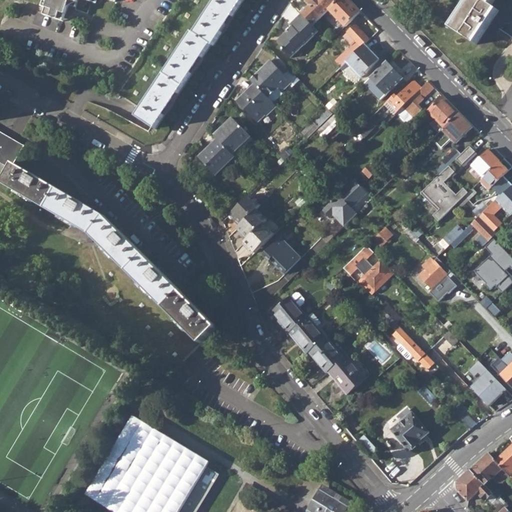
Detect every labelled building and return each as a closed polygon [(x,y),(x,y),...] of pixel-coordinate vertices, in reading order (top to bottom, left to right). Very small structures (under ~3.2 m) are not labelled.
[(44,16),(64,22),(65,17),(69,6),(76,8),(78,0),(86,0),(97,4),(97,0),(109,0),(115,2),(115,0),(43,0),(42,7),(47,9),(44,16)] [(141,110),(137,117),(146,123),(152,127),(156,129),(165,115),(168,111),(172,105),(193,74),(197,68),(201,61),(212,45),(214,47),(227,26),(244,0),(217,0),(195,34),(192,32),(141,110)] [(306,0),(306,2),(309,5),(301,14),(306,18),(313,25),(329,10),(337,2),(335,0),(306,0)] [(329,10),(346,26),(360,13),(348,0),(339,0),(337,2),(329,10)] [(468,0),(451,26),(477,44),(500,10),(492,4),(494,0),(468,0)] [(291,26),(277,40),(278,43),(283,48),(283,50),(290,58),(319,31),(313,25),(306,18),(301,14),(290,24),(291,26)] [(336,61),(342,66),(346,61),(365,44),(370,39),(355,25),(347,32),(354,39),(352,41),(354,43),(336,61)] [(346,61),(362,77),(380,59),(365,44),(346,61)] [(256,84),(269,98),(278,88),(282,92),(289,85),(292,82),(285,76),(291,70),(278,57),(272,62),(271,61),(252,80),(256,84)] [(365,84),(381,100),(403,78),(387,62),(365,84)] [(300,80),(291,70),(285,76),(292,82),(289,85),(292,88),(300,80)] [(415,80),(396,97),(394,95),(385,104),(395,115),(397,112),(399,110),(403,106),(417,92),(422,88),(415,80)] [(417,92),(403,106),(399,110),(397,112),(406,122),(409,121),(413,116),(414,117),(422,109),(418,105),(434,88),(429,82),(422,88),(417,92)] [(237,102),(256,121),(264,113),(267,116),(278,106),(269,98),(256,84),(237,102)] [(459,113),(444,97),(429,111),(445,127),(459,113)] [(327,108),(313,121),(319,127),(333,113),(327,108)] [(317,131),(323,137),(341,120),(335,113),(317,131)] [(445,127),(433,138),(442,147),(452,138),(456,143),(473,127),(459,113),(445,127)] [(357,131),(364,137),(377,125),(371,118),(357,131)] [(218,140),(233,155),(251,137),(233,119),(214,136),(218,140)] [(308,138),(319,127),(313,121),(312,120),(301,131),(308,138)] [(0,162),(4,165),(17,142),(0,131),(0,162)] [(199,159),(215,175),(234,156),(233,155),(218,140),(199,159)] [(20,154),(25,146),(17,142),(4,165),(11,169),(20,154)] [(409,162),(415,168),(430,153),(424,147),(409,162)] [(437,169),(441,174),(462,153),(456,148),(442,162),(443,163),(437,169)] [(472,165),(484,177),(500,161),(488,149),(472,165)] [(280,155),(285,160),(290,155),(285,150),(280,155)] [(462,153),(441,174),(447,180),(464,164),(466,158),(462,153)] [(480,181),(488,190),(492,187),(504,175),(509,170),(500,161),(484,177),(480,181)] [(11,169),(3,183),(91,235),(97,241),(201,345),(218,328),(204,314),(166,276),(130,240),(114,224),(107,217),(82,202),(73,197),(40,178),(36,175),(30,172),(15,163),(11,169)] [(363,170),(369,177),(376,171),(369,164),(363,170)] [(440,186),(447,180),(441,174),(434,180),(440,186)] [(480,216),(494,230),(502,223),(494,214),(502,206),(511,215),(511,214),(511,182),(504,175),(492,187),(501,196),(485,211),(480,216)] [(354,179),(323,210),(331,218),(334,215),(335,214),(339,218),(338,219),(344,226),(357,213),(353,208),(368,193),(354,179)] [(477,184),(471,190),(475,194),(481,188),(477,184)] [(461,207),(475,194),(471,190),(457,203),(461,207)] [(233,218),(240,225),(256,209),(261,204),(251,193),(231,212),(235,216),(233,218)] [(474,213),(478,218),(480,216),(485,211),(480,207),(474,213)] [(240,233),(246,240),(265,222),(267,220),(256,209),(240,225),(237,228),(241,231),(240,233)] [(465,230),(456,239),(460,242),(473,229),(471,227),(474,225),(482,234),(477,239),(483,245),(496,233),(494,230),(480,216),(478,218),(465,230)] [(275,232),(265,222),(246,240),(244,243),(250,250),(252,248),(255,251),(275,232)] [(456,239),(465,230),(459,224),(440,242),(446,248),(456,239)] [(380,233),(390,243),(392,241),(390,238),(393,235),(386,227),(380,233)] [(406,230),(417,241),(420,239),(411,230),(409,227),(406,230)] [(423,236),(415,227),(411,230),(420,239),(423,236)] [(263,254),(270,261),(287,244),(281,237),(263,254)] [(273,261),(285,273),(301,258),(287,244),(270,261),(271,263),(273,261)] [(368,252),(378,264),(382,260),(368,245),(351,261),(355,264),(368,252)] [(420,274),(433,288),(448,274),(431,257),(423,265),(426,268),(420,274)] [(393,273),(382,260),(378,264),(372,270),(360,281),(372,294),(393,273)] [(358,267),(355,264),(351,261),(344,268),(350,274),(358,267)] [(455,275),(473,293),(479,287),(461,270),(455,275)] [(473,293),(479,300),(492,288),(485,281),(479,287),(473,293)] [(326,285),(332,290),(335,287),(330,282),(326,285)] [(291,335),(310,319),(301,310),(306,305),(306,302),(301,296),(297,296),(292,300),(291,299),(273,315),(291,335)] [(426,354),(386,311),(382,315),(396,331),(393,334),(401,342),(398,346),(398,348),(408,358),(410,358),(414,354),(419,360),(426,354)] [(310,319),(291,335),(309,355),(311,354),(328,339),(310,319)] [(311,354),(329,375),(331,373),(347,360),(328,339),(311,354)] [(331,373),(350,395),(368,380),(349,358),(347,360),(331,373)] [(511,369),(509,366),(500,358),(494,363),(495,365),(494,367),(511,385),(511,369)] [(483,376),(472,386),(476,392),(490,406),(506,389),(479,361),(469,370),(475,376),(480,372),(483,376)] [(393,428),(413,411),(408,405),(388,421),(393,428)] [(477,425),(460,407),(455,412),(472,429),(477,425)] [(393,430),(410,451),(420,443),(419,441),(430,432),(414,413),(393,430)] [(197,511),(199,510),(220,474),(207,467),(210,462),(133,415),(86,494),(115,511),(197,511)] [(511,440),(511,446),(497,462),(504,469),(511,476),(511,477),(511,475),(511,437),(510,438),(511,440)] [(490,454),(472,470),(486,485),(494,478),(499,483),(504,483),(511,476),(504,469),(497,462),(490,454)] [(302,482),(309,472),(299,466),(293,476),(302,482)] [(489,500),(496,507),(502,502),(486,485),(472,470),(458,483),(458,489),(470,501),(480,491),(484,495),(482,497),(487,501),(489,500)] [(344,511),(349,503),(341,498),(340,500),(330,494),(331,492),(323,488),(308,511),(344,511)] [(505,506),(502,502),(496,507),(499,511),(505,506)]
